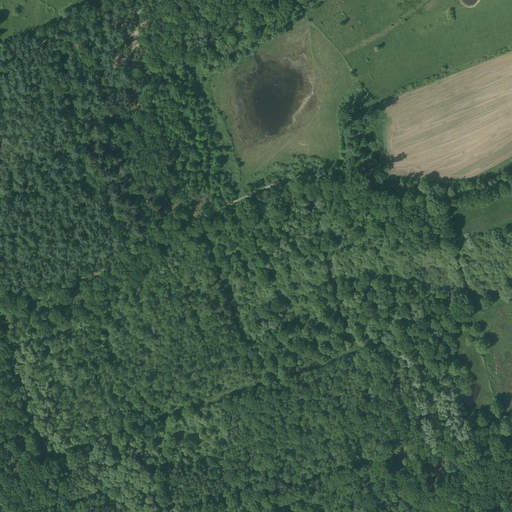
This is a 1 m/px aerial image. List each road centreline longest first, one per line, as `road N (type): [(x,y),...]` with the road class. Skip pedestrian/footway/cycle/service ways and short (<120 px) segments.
road 1 (track): [(511,177),(462,195),(301,173),(143,247)]
road 2 (track): [(143,247),(0,317)]
